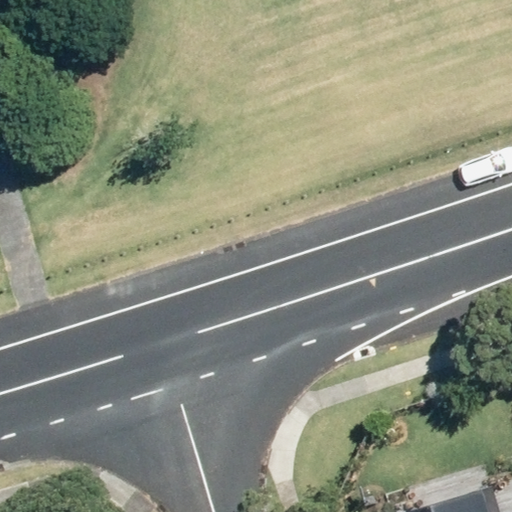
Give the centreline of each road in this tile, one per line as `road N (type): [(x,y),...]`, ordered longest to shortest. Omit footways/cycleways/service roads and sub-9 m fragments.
road 1 (residential): [(162,343),(511,222)]
road 2 (residential): [(162,343),(211,511)]
road 3 (residential): [(0,390),(162,343)]
